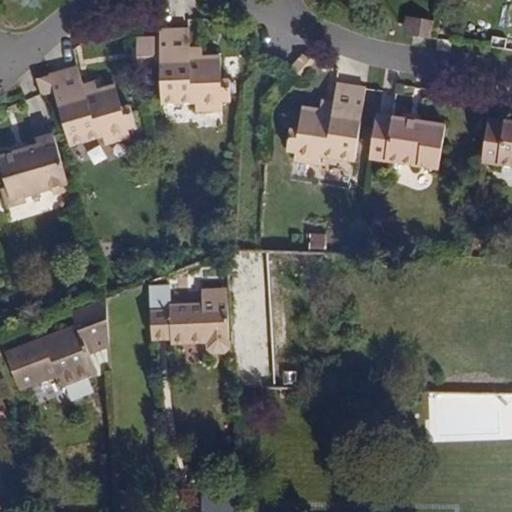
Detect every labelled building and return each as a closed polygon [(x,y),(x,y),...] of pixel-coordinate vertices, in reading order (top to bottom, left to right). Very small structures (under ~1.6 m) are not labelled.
[(409,35),(412,19),(406,17),(402,34),(409,35)] [(428,39),(431,22),(415,19),(412,36),(428,39)] [(222,82),(221,56),(202,56),(190,57),(189,46),(189,28),(160,29),(162,103),(197,103),(197,111),(223,110),(223,102),(232,101),(232,81),(222,82)] [(157,38),(137,37),(136,59),(156,60),(157,38)] [(202,56),(202,46),(189,46),(190,57),(202,56)] [(300,76),(314,60),(302,54),(288,70),(300,76)] [(134,126),(128,105),(122,107),(115,83),(97,88),(84,92),(82,83),(77,65),(49,76),(54,93),(68,145),(102,135),(104,143),(129,136),(126,128),(134,126)] [(54,93),(49,76),(37,80),(42,97),(54,93)] [(97,88),(95,79),(82,83),(84,92),(97,88)] [(352,160),(362,89),(336,85),(333,102),(332,112),(320,110),(301,108),(298,131),(291,130),(288,152),(293,152),(292,159),(319,163),(320,155),(352,160)] [(332,112),(333,102),(321,101),(320,110),(332,112)] [(438,165),(445,122),(375,110),(368,153),(438,165)] [(511,169),(511,124),(487,121),(480,165),(511,169)] [(67,184),(52,135),(35,140),(37,146),(0,157),(0,162),(4,176),(0,176),(0,179),(5,197),(22,192),(23,196),(67,184)] [(326,253),(327,234),(310,234),(309,252),(326,253)] [(231,345),(227,288),(200,289),(201,302),(170,304),(169,283),(149,284),(151,335),(167,334),(167,338),(170,338),(170,344),(205,342),(206,347),(213,354),(224,353),(231,345)] [(105,374),(104,348),(106,347),(104,297),(67,312),(72,328),(76,337),(61,343),(57,334),(4,355),(17,390),(56,376),(61,387),(94,374),(95,378),(105,374)] [(76,337),(72,328),(57,334),(61,343),(76,337)] [(200,511),(236,511),(237,495),(201,494),(200,511)]
